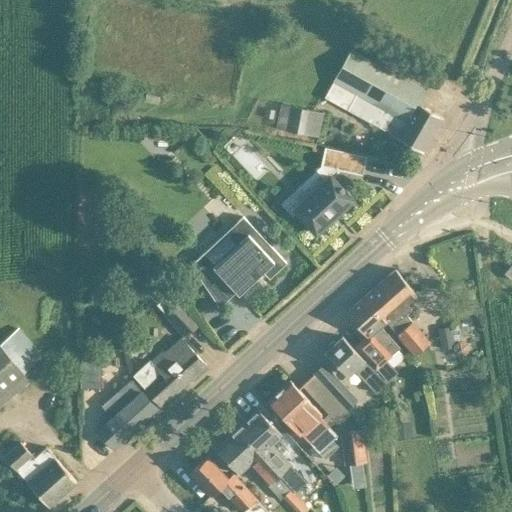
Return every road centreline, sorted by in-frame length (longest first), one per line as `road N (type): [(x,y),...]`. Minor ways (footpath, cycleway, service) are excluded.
road 1 (tertiary): [(134,467),(384,240)]
road 2 (tertiary): [(511,144),(448,171),(384,240)]
road 3 (tertiary): [(384,240),(468,194),(511,186)]
road 4 (unclassified): [(449,145),(486,94),(511,35)]
